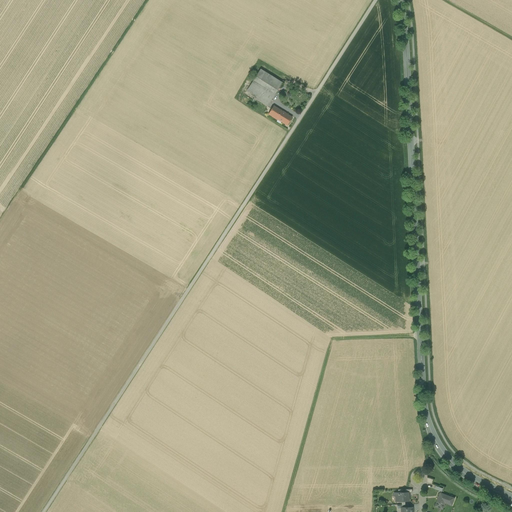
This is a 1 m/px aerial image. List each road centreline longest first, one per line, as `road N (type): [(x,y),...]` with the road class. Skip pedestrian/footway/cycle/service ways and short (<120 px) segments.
road 1 (residential): [(375,0),(43,511)]
road 2 (secondary): [(413,195),(425,421),(463,475),(511,501)]
road 3 (secondary): [(511,496),(443,452),(428,419),(413,195)]
road 4 (track): [(146,0),(0,218)]
road 5 (secondary): [(413,195),(399,0)]
